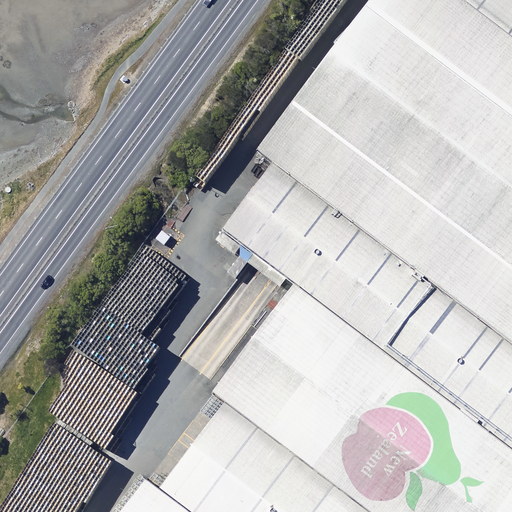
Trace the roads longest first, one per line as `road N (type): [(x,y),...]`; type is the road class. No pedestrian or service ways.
road 1 (trunk): [(250,0),(0,340)]
road 2 (trunk): [(0,293),(214,0)]
